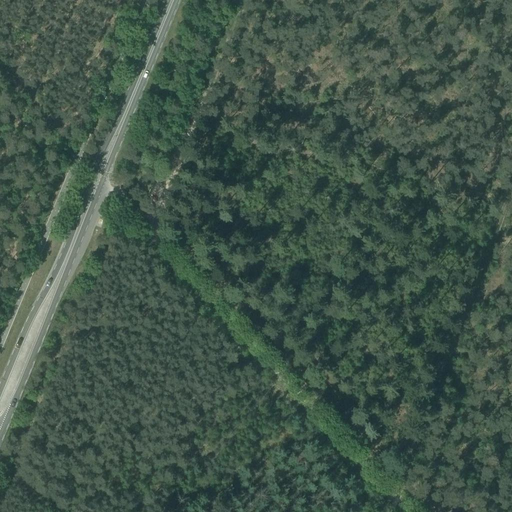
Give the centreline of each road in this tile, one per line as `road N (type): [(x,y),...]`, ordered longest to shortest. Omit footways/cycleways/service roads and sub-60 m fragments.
road 1 (track): [(103,175),(412,511)]
road 2 (primary): [(0,435),(67,257)]
road 3 (primary): [(67,257),(23,328),(0,386)]
road 4 (primary): [(124,115),(171,0)]
